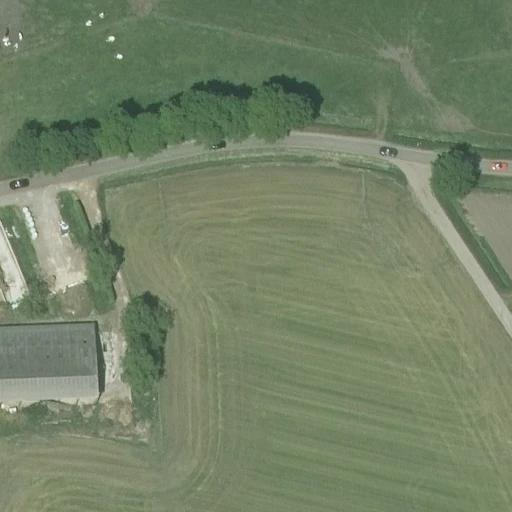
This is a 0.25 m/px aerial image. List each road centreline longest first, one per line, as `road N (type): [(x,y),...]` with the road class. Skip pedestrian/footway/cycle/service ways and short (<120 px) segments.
road 1 (unclassified): [(0,199),(188,157),(298,145),(404,160)]
road 2 (unclassified): [(511,332),(404,160)]
